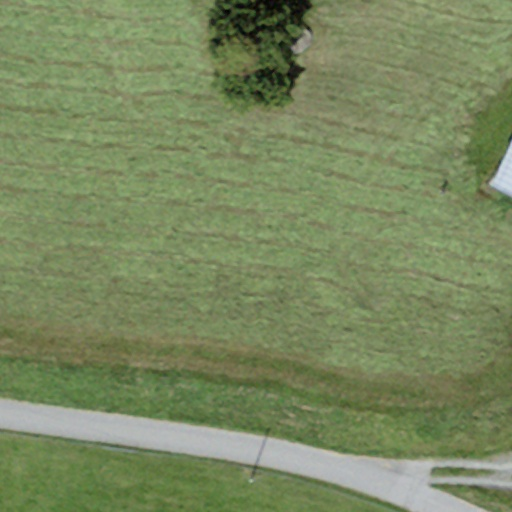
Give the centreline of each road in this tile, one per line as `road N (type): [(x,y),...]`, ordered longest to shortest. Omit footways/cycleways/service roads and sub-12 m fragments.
road 1 (residential): [(455,511),(374,475),(0,414)]
road 2 (track): [(511,481),(374,475)]
